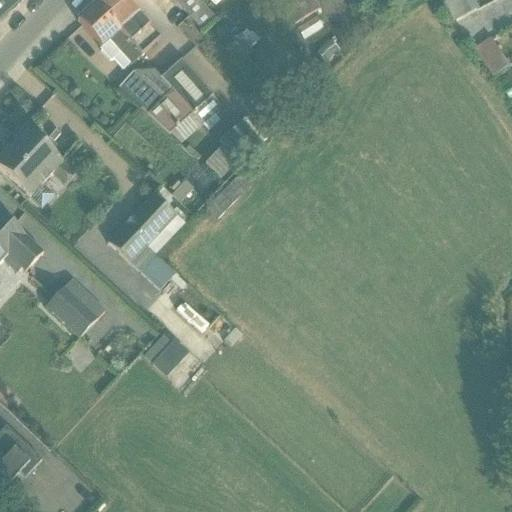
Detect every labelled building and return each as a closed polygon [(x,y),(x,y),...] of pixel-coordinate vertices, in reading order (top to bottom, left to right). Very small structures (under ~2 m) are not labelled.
[(0,0),(0,27),(19,11),(9,0),(0,0)] [(132,46),(150,30),(123,0),(104,0),(97,6),(132,46)] [(320,0),(291,0),(327,46),(345,33),(320,0)] [(453,0),(458,11),(481,0),(453,0)] [(475,20),(490,14),(486,4),(471,10),(475,20)] [(132,46),(97,6),(78,24),(113,63),(132,46)] [(511,76),(511,41),(511,40),(492,47),(505,79),(511,76)] [(349,45),(332,52),(337,63),(354,56),(349,45)] [(237,112),(196,63),(173,82),(157,63),(133,83),(190,151),(237,112)] [(214,168),(233,190),(216,204),(233,224),(265,197),(248,177),(280,149),(262,128),(214,168)] [(0,173),(30,203),(63,169),(28,135),(0,163),(0,173)] [(203,203),(200,185),(185,187),(188,205),(203,203)] [(190,280),(170,261),(202,228),(172,200),(123,250),(173,298),(190,280)] [(18,281),(44,258),(0,212),(0,269),(2,267),(18,281)] [(57,311),(93,345),(120,317),(84,283),(57,311)] [(178,341),(157,363),(192,396),(213,373),(178,341)] [(0,468),(0,482),(10,491),(30,469),(14,455),(21,448),(3,432),(0,435),(0,461),(4,465),(0,468)]
